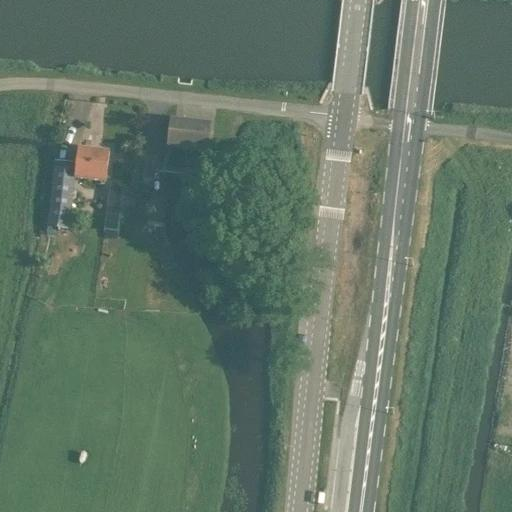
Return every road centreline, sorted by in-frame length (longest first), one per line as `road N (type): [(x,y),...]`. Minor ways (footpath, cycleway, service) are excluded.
road 1 (tertiary): [(294,511),(339,106)]
road 2 (primary): [(357,511),(408,116)]
road 3 (unclassified): [(0,72),(339,106)]
